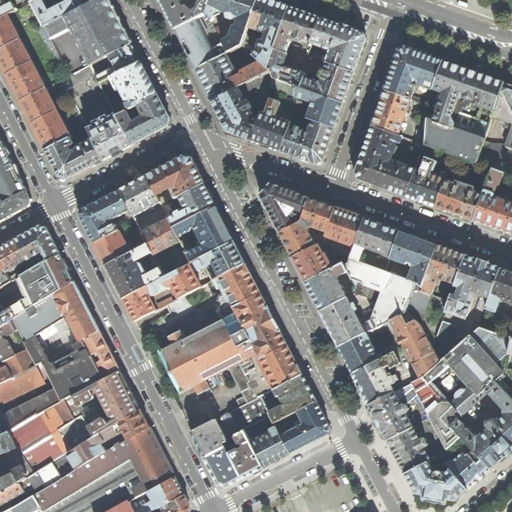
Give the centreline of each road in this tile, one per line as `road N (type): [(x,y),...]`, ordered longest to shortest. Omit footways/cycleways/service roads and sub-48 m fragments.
road 1 (residential): [(213,511),(54,206)]
road 2 (residential): [(207,143),(356,439)]
road 3 (residential): [(331,187),(396,5)]
road 4 (residential): [(331,187),(511,252)]
road 5 (residential): [(200,130),(54,206)]
road 6 (residential): [(356,439),(216,511)]
road 7 (residential): [(131,0),(200,130)]
road 8 (residential): [(207,143),(331,187)]
road 9 (primary): [(396,5),(511,45)]
